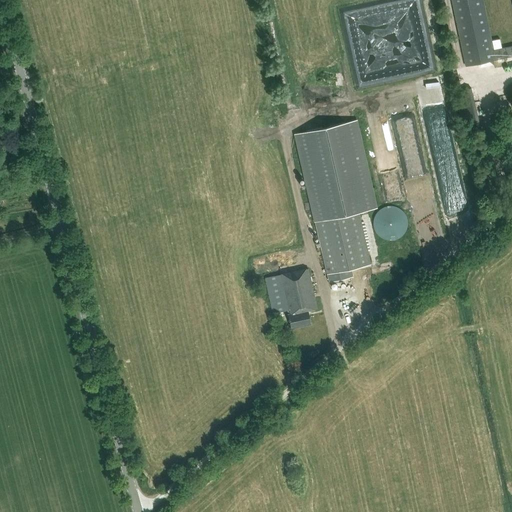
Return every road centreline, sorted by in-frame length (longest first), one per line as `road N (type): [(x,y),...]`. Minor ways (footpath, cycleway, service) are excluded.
road 1 (tertiary): [(137,511),(0,0)]
road 2 (unclassified): [(141,511),(511,203)]
